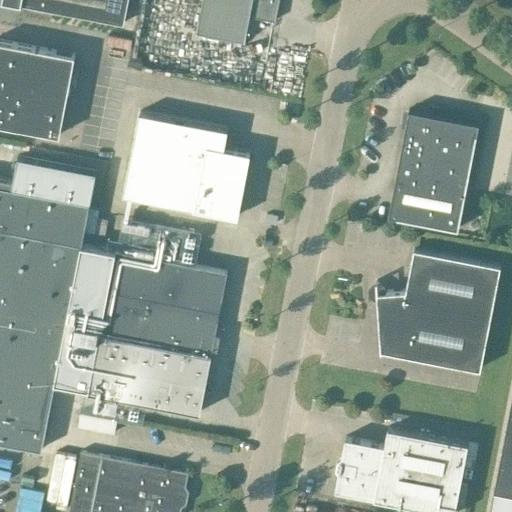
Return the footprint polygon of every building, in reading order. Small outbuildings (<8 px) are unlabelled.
[(20,3),(21,3),(123,23),(127,0),(1,0),(1,1),(20,4),(20,3)] [(201,0),(196,30),(235,38),(244,40),(250,11),(254,12),(253,15),(275,20),(278,0),(201,0)] [(0,122),(59,134),(74,54),(0,39),(0,122)] [(409,108),(387,214),(457,227),(478,122),(409,108)] [(123,193),(237,215),(249,152),(223,147),(227,128),(139,111),(123,193)] [(0,439),(41,448),(47,417),(54,381),(66,384),(88,388),(95,350),(115,250),(93,246),(81,243),(83,231),(94,233),(99,210),(88,208),(89,202),(95,170),(17,155),(13,179),(0,176),(0,439)] [(268,211),(266,219),(276,221),(278,213),(268,211)] [(380,348),(480,367),(500,263),(413,246),(405,288),(376,290),(380,348)] [(88,388),(88,390),(200,411),(227,269),(115,248),(115,250),(95,350),(88,388)] [(494,486),(488,511),(511,511),(511,391),(507,417),(494,486)] [(80,411),(77,425),(114,432),(117,418),(80,411)] [(373,496),(373,497),(452,511),(453,511),(467,441),(387,426),(384,443),(345,436),(341,455),(338,457),(336,466),(338,469),(334,489),(373,496)] [(69,511),(179,511),(188,470),(101,454),(82,450),(69,511)]
